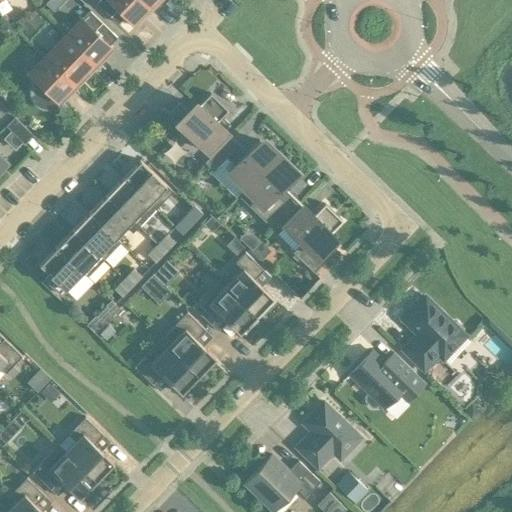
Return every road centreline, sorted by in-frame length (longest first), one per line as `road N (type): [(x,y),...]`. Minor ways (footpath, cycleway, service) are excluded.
road 1 (residential): [(289,112),(403,232),(130,511)]
road 2 (residential): [(0,237),(179,53),(199,44),(218,49),(289,112)]
road 3 (tertiary): [(511,160),(405,52)]
